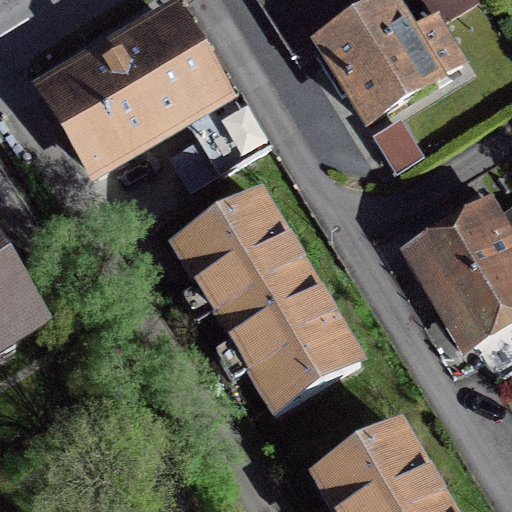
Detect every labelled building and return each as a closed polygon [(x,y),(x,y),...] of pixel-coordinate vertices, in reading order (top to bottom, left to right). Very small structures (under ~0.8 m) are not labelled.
[(398,0),(268,0),(262,4),(295,58),(311,48),(342,99),(349,95),(367,125),(462,67),(437,28),(412,44),(408,38),(418,32),(398,0)] [(417,19),(472,0),(424,0),(412,4),(417,19)] [(179,31),(53,104),(98,180),(108,174),(102,164),(217,97),(179,31)] [(244,106),(197,134),(224,178),(271,149),(244,106)] [(405,113),(376,127),(394,164),(423,150),(405,113)] [(262,204),(177,255),(276,418),(360,367),(262,204)] [(511,265),(486,221),(420,259),(468,340),(511,313),(511,265)] [(0,344),(41,319),(0,254),(0,344)] [(448,511),(401,434),(317,486),(333,511),(448,511)]
